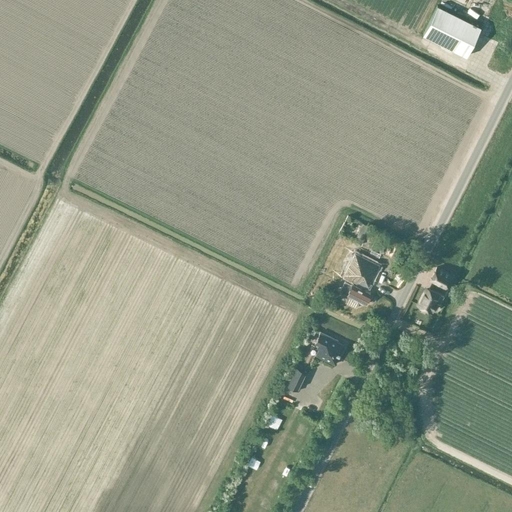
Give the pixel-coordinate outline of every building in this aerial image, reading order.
[(437,4),(423,34),(466,55),(481,26),(437,4)] [(363,223),(354,241),(362,244),(370,227),(363,223)] [(371,280),(373,280),(380,265),(354,251),(354,252),(349,249),(341,265),(347,267),(343,274),(367,287),(371,280)] [(451,275),(437,267),(430,279),(445,287),(451,275)] [(340,291),(348,295),(345,301),(356,307),(359,301),(365,304),(370,294),(351,284),(345,281),(340,291)] [(425,289),(418,304),(431,310),(436,301),(439,303),(443,295),(429,288),(428,290),(425,289)] [(332,337),(320,331),(315,343),(318,344),(317,348),(318,348),(315,354),(335,364),(344,345),(331,338),(332,337)] [(298,390),(307,372),(294,366),(286,384),(298,390)]
